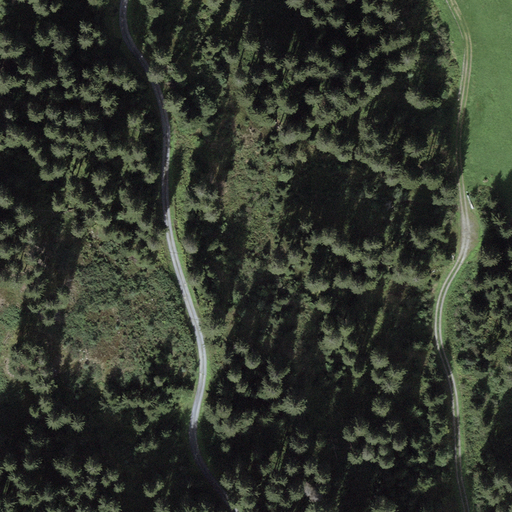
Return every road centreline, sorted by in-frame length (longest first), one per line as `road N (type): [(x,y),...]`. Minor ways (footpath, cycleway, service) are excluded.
road 1 (track): [(232,511),(198,465),(191,433),(203,349),(166,209),(166,120),(130,44),(126,0)]
road 2 (track): [(464,511),(438,308),(467,245),(458,136),(467,52),(449,0)]
